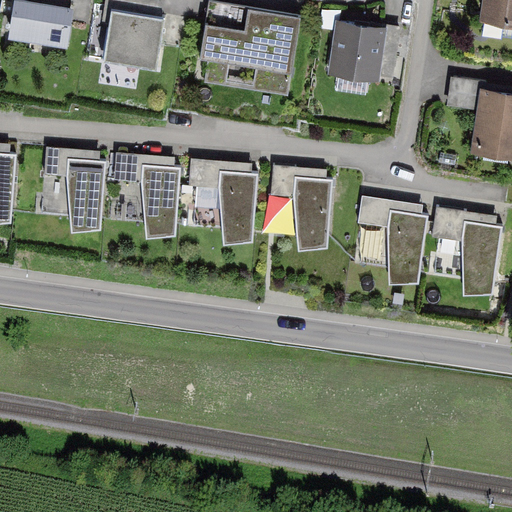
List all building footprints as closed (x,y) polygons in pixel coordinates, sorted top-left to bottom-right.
[(8,0),(2,35),(59,46),(67,0),(8,0)] [(161,2),(149,0),(98,0),(89,57),(158,69),(167,18),(158,16),(161,2)] [(297,15),(205,0),(202,0),(193,59),(205,61),(201,82),(284,96),(297,15)] [(511,0),(481,0),(477,37),(511,40),(511,0)] [(396,27),(333,20),(327,78),(334,79),(333,88),(366,92),(367,82),(389,85),(396,27)] [(511,88),(452,80),(448,107),(474,111),(467,155),(511,161),(511,88)] [(5,143),(0,142),(0,217),(11,217),(18,154),(4,153),(5,143)] [(97,149),(48,147),(42,209),(70,213),(73,226),(102,223),(108,160),(96,159),(97,149)] [(172,157),(121,153),(116,215),(146,219),(146,232),(178,229),(181,167),(171,167),(172,157)] [(250,163),(199,160),(194,222),(223,223),(224,239),(254,235),(259,173),(248,172),(250,163)] [(324,169),(273,166),(270,229),(299,232),(299,244),(330,241),(333,177),(324,175),(324,169)] [(419,206),(370,199),(360,260),(390,263),(391,278),(418,277),(430,217),(419,215),(419,206)] [(495,216),(437,206),(433,234),(440,236),(434,270),(463,274),(463,289),(494,288),(503,227),(494,226),(495,216)]
